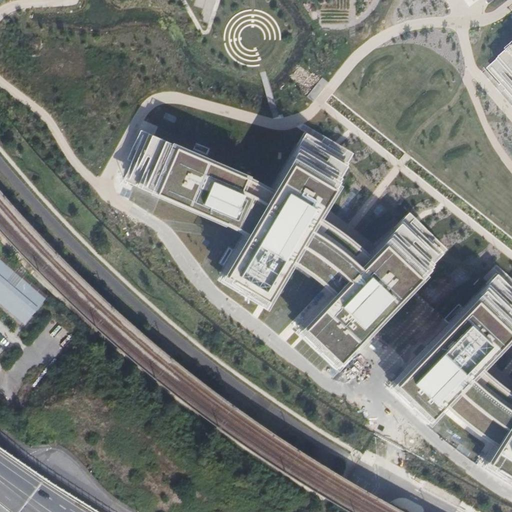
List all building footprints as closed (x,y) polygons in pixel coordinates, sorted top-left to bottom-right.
[(511,44),(485,68),(511,98),(511,44)] [(425,94),(434,105),(446,95),(437,84),(425,94)] [(500,97),(505,93),(497,84),(492,88),(500,97)] [(259,296),(282,257),(304,269),(328,290),(297,324),(333,358),(350,338),(424,414),(438,400),(450,411),(464,423),(492,442),(480,459),(511,476),(511,395),(502,390),(484,376),(472,365),(483,353),(511,322),(511,310),(481,283),(453,314),(443,306),(437,311),(413,291),(404,285),(441,244),(406,211),(364,253),(337,232),(308,214),(337,168),(294,143),(268,187),(212,161),(151,137),(130,181),(243,230),(219,271),(259,296)] [(406,511),(370,492),(350,480),(301,451),(270,430),(264,426),(239,408),(194,375),(148,338),(117,310),(93,288),(65,260),(32,227),(0,190),(0,232),(38,273),(57,292),(117,348),(164,387),(215,426),(251,451),(280,470),(310,489),(348,511),(406,511)] [(369,222),(363,230),(372,237),(378,229),(369,222)] [(44,296),(0,259),(0,302),(22,321),(31,311),(35,314),(38,310),(35,307),(44,296)] [(278,277),(270,288),(276,292),(284,281),(278,277)] [(511,336),(503,351),(493,345),(485,358),(496,365),(501,356),(505,359),(511,347),(511,336)]
